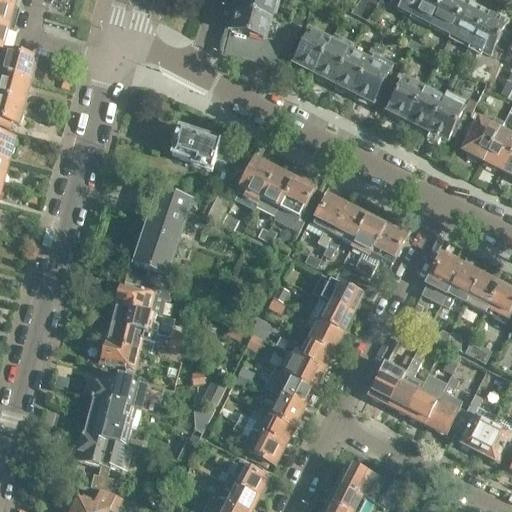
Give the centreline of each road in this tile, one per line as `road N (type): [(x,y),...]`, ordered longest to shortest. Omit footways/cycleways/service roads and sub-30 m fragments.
road 1 (residential): [(0,481),(109,62)]
road 2 (residential): [(442,199),(198,75)]
road 3 (residential): [(334,419),(442,199)]
road 4 (residential): [(511,509),(334,419)]
road 5 (residential): [(38,0),(28,42),(109,62)]
